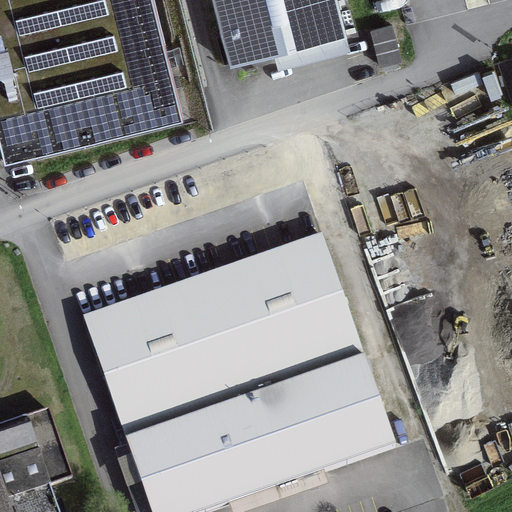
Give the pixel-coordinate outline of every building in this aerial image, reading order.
[(0,0),(0,145),(4,162),(181,119),(152,0),(0,0)] [(346,34),(336,0),(214,0),(232,64),(346,34)] [(387,24),(367,30),(377,66),(397,60),(387,24)] [(244,511),(401,458),(368,365),(327,247),(93,328),(135,447),(157,511),(244,511)] [(78,488),(54,419),(0,437),(0,511),(60,511),(55,495),(78,488)]
